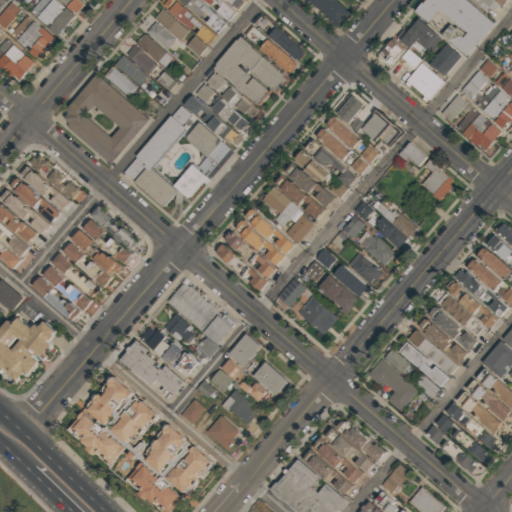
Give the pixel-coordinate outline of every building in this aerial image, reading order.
[(61,35),(78,15),(59,0),(41,0),(32,11),(61,35)] [(62,0),(79,13),(87,3),(82,0),(62,0)] [(172,0),(175,0),(217,36),(210,44),(166,6),(172,0)] [(196,0),(228,28),(221,36),(180,0),(196,0)] [(221,0),(240,16),(232,25),(202,0),(221,0)] [(243,0),(248,4),(240,14),(223,0),(243,0)] [(334,0),(348,12),(337,24),(309,0),(334,0)] [(425,0),(464,0),(494,25),(468,57),(443,35),(452,23),(438,10),(428,22),(416,11),(425,0)] [(492,0),(484,10),(471,0),(492,0)] [(56,39),(30,14),(19,25),(14,19),(23,10),(14,1),(0,15),(0,22),(38,59),(56,39)] [(182,39),(190,30),(163,8),(155,18),(182,39)] [(276,24),(263,14),(247,35),(261,45),(276,24)] [(298,60),(255,23),(263,14),(306,51),(298,60)] [(418,18),(439,35),(426,51),(415,42),(411,46),(400,37),(405,32),(406,32),(418,18)] [(147,31),(154,23),(174,40),(167,49),(147,31)] [(253,25),(296,62),(288,71),(245,35),(253,25)] [(137,43),(144,35),(165,53),(158,61),(137,43)] [(187,45),(200,56),(209,46),(196,35),(187,45)] [(239,59),(236,63),(250,76),(251,75),(269,91),(258,104),(215,67),(241,36),(283,74),(282,76),(284,78),(273,90),(249,69),(250,68),(239,59)] [(407,49),(395,38),(379,56),(392,67),(407,49)] [(37,62),(10,39),(0,49),(0,63),(21,81),(37,62)] [(150,73),(158,64),(136,44),(128,54),(150,73)] [(429,64),(446,44),(464,59),(447,80),(429,64)] [(403,57),(416,67),(423,59),(409,48),(403,57)] [(114,65),(121,57),(147,78),(139,86),(114,65)] [(422,63),(444,83),(429,100),(406,81),(422,63)] [(105,75),(112,66),(137,87),(129,96),(105,75)] [(257,110),(215,72),(197,92),(241,131),(250,121),(249,119),(257,110)] [(477,72),(487,80),(472,98),(462,89),(477,72)] [(99,76),(150,120),(114,161),(71,124),(68,116),(71,109),(99,76)] [(492,85),(511,100),(511,119),(503,130),(476,105),(492,85)] [(339,113),(350,123),(366,105),(354,95),(339,113)] [(186,106),(193,97),(203,105),(196,114),(186,106)] [(448,105),(457,112),(450,121),(441,114),(448,105)] [(473,109),(502,133),(486,152),(457,128),(473,109)] [(211,110),(237,134),(229,143),(203,120),(211,110)] [(124,170),(171,116),(186,128),(151,169),(177,192),(165,206),(124,170)] [(355,148),(362,138),(335,116),(327,125),(355,148)] [(185,138),(199,122),(231,149),(219,163),(209,155),(207,157),(185,138)] [(390,125),(397,132),(385,145),(377,138),(390,125)] [(353,150),(325,127),(318,135),(346,158),(353,150)] [(315,138),(360,177),(352,187),(341,178),(343,176),(334,168),(330,168),(306,148),(315,138)] [(409,142),(426,156),(418,166),(410,159),(407,162),(398,154),(409,142)] [(361,173),(379,154),(370,145),(352,165),(361,173)] [(303,149),(348,188),(340,198),(329,189),(331,187),(323,179),(318,179),(295,158),(303,149)] [(31,163),(39,153),(49,161),(45,165),(55,173),(58,169),(68,177),(64,182),(68,186),(71,183),(80,190),(74,198),(31,163)] [(430,159),(454,181),(451,185),(453,186),(440,200),(423,184),(433,173),(424,165),(430,159)] [(294,162),(337,199),(329,207),(316,196),(319,192),(316,188),(312,192),(286,170),(294,162)] [(174,184),(192,164),(207,176),(189,197),(174,184)] [(21,174),(29,166),(71,201),(64,210),(52,200),(56,196),(50,191),(46,195),(21,174)] [(284,173),(327,210),(318,220),(305,209),(310,203),(306,199),(301,205),(275,182),(284,173)] [(12,185),(19,177),(61,213),(54,222),(42,211),(46,206),(40,201),(36,206),(12,185)] [(300,243),(317,221),(273,188),(265,199),(283,213),(278,219),(289,227),(285,232),(300,243)] [(2,197),(9,189),(52,224),(44,234),(33,224),(36,219),(30,214),(27,218),(2,197)] [(366,219),(374,210),(364,200),(356,209),(366,219)] [(398,215),(385,200),(377,208),(391,222),(398,215)] [(0,202),(1,201),(39,233),(31,243),(0,216),(0,202)] [(92,216),(99,206),(112,217),(109,222),(132,242),(135,238),(141,243),(134,252),(92,216)] [(253,209),(299,248),(291,257),(245,218),(253,209)] [(355,238),(367,224),(355,214),(343,228),(355,238)] [(400,214),(418,229),(409,240),(393,226),(395,224),(394,221),(400,214)] [(384,218),(407,239),(399,249),(379,232),(383,227),(379,224),(384,218)] [(244,220),(289,259),(281,268),(235,229),(244,220)] [(85,229),(92,221),(105,232),(102,235),(122,251),(125,248),(134,255),(126,264),(85,229)] [(419,327),(463,362),(482,339),(478,335),(486,325),(491,329),(502,316),(503,316),(511,304),(511,292),(505,301),(494,293),(511,270),(511,246),(510,245),(511,242),(511,229),(504,223),(428,317),(427,316),(419,327)] [(0,236),(0,227),(22,246),(25,243),(30,247),(23,256),(0,236)] [(385,265),(396,254),(369,229),(358,240),(385,265)] [(73,239),(81,230),(93,241),(90,246),(101,256),(106,251),(123,266),(115,275),(73,239)] [(233,230),(279,270),(271,279),(225,239),(233,230)] [(224,243),(270,282),(262,291),(217,251),(224,243)] [(64,252),(72,244),(85,255),(82,259),(104,278),(108,275),(114,280),(106,289),(64,252)] [(0,257),(0,248),(14,260),(17,256),(23,261),(15,270),(0,257)] [(338,259),(325,248),(317,258),(329,269),(338,259)] [(358,253),(383,275),(373,286),(348,264),(358,253)] [(54,262),(61,254),(74,265),(71,269),(94,289),(97,285),(103,290),(95,299),(54,262)] [(307,271),(318,279),(326,268),(315,260),(307,271)] [(335,274),(361,297),(370,287),(344,264),(335,274)] [(45,275),(52,267),(66,278),(62,282),(81,299),(85,295),(94,303),(86,312),(45,275)] [(359,299),(332,274),(320,287),(347,312),(359,299)] [(33,286),(41,276),(50,284),(50,291),(68,307),(72,302),(84,313),(76,323),(33,286)] [(290,307),(308,288),(296,277),(278,297),(290,307)] [(0,299),(0,283),(5,278),(26,296),(14,311),(0,299)] [(184,283),(218,311),(202,330),(168,302),(184,283)] [(511,285),(503,296),(511,304),(511,285)] [(340,317),(314,296),(300,313),(326,334),(340,317)] [(197,332),(178,313),(166,325),(186,344),(197,332)] [(219,315),(234,328),(219,346),(204,332),(219,315)] [(0,368),(0,331),(11,319),(16,323),(21,317),(34,328),(37,323),(41,326),(47,319),(60,329),(55,335),(66,345),(51,363),(41,355),(37,360),(40,363),(29,376),(25,373),(17,383),(0,368)] [(141,341),(175,362),(183,348),(173,342),(174,341),(150,327),(141,341)] [(418,329),(460,366),(451,376),(409,339),(418,329)] [(247,334),(261,345),(244,365),(230,354),(247,334)] [(196,351),(209,362),(221,346),(208,336),(196,351)] [(120,360),(137,340),(149,351),(146,354),(156,362),(153,366),(161,373),(167,366),(186,382),(175,395),(156,379),(151,385),(120,360)] [(502,341),(511,349),(511,362),(500,377),(483,362),(502,341)] [(407,342),(427,359),(423,364),(431,371),(435,366),(449,377),(441,387),(400,351),(407,342)] [(407,375),(414,366),(393,349),(385,358),(407,375)] [(230,359),(252,379),(250,382),(254,386),(257,382),(269,392),(261,402),(222,368),(230,359)] [(380,359),(417,391),(400,411),(386,400),(394,392),(385,384),(381,388),(367,375),(380,359)] [(267,362),(288,381),(277,394),(255,375),(267,362)] [(492,449),(500,439),(494,434),(511,412),(511,389),(486,368),(477,378),(476,378),(467,390),(466,389),(448,412),(492,449)] [(212,381),(227,390),(235,378),(219,369),(212,381)] [(416,383),(434,397),(441,388),(423,374),(416,383)] [(115,377),(133,393),(106,424),(90,410),(96,403),(94,401),(101,394),(103,397),(108,391),(108,389),(110,386),(110,383),(115,377)] [(209,396),(215,390),(206,380),(199,387),(209,396)] [(247,424),(257,414),(250,408),(253,404),(237,389),(224,403),(247,424)] [(207,407),(195,398),(182,415),(194,424),(207,407)] [(135,405),(140,400),(159,416),(132,447),(113,430),(128,412),(135,418),(139,413),(135,405)] [(85,411),(88,414),(87,416),(103,430),(104,428),(106,430),(105,431),(122,446),(123,445),(127,449),(111,467),(90,449),(88,451),(81,445),(83,442),(82,441),(83,440),(70,428),(85,411)] [(440,444),(457,423),(445,413),(428,435),(440,444)] [(208,431),(227,448),(241,432),(222,415),(208,431)] [(489,451),(487,453),(488,455),(484,461),(438,422),(445,415),(489,451)] [(339,427),(345,420),(385,453),(378,461),(339,427)] [(171,424),(192,442),(164,473),(147,460),(152,454),(148,450),(171,424)] [(477,462),(475,465),(478,467),(475,472),(470,467),(467,470),(426,436),(434,426),(477,462)] [(327,436),(334,428),(375,463),(368,471),(327,436)] [(315,445),(321,438),(362,474),(356,481),(315,445)] [(186,461),(198,447),(218,464),(190,495),(170,478),(181,465),(189,471),(193,466),(186,461)] [(305,456),(311,449),(353,486),(347,492),(305,456)] [(298,460),(319,478),(311,488),(319,495),(327,485),(347,502),(338,511),(295,511),(271,491),(298,460)] [(144,461),(147,464),(146,465),(162,479),(163,477),(165,479),(164,481),(181,496),(182,495),(186,498),(174,511),(164,511),(149,499),(147,501),(140,494),(142,492),(141,491),(142,489),(129,477),(144,461)] [(399,465),(411,475),(401,488),(399,485),(391,494),(381,486),(399,465)] [(423,488),(446,508),(442,511),(421,511),(410,502),(423,488)] [(383,491),(407,511),(389,511),(375,500),(383,491)] [(360,511),(370,501),(382,511),(360,511)]
